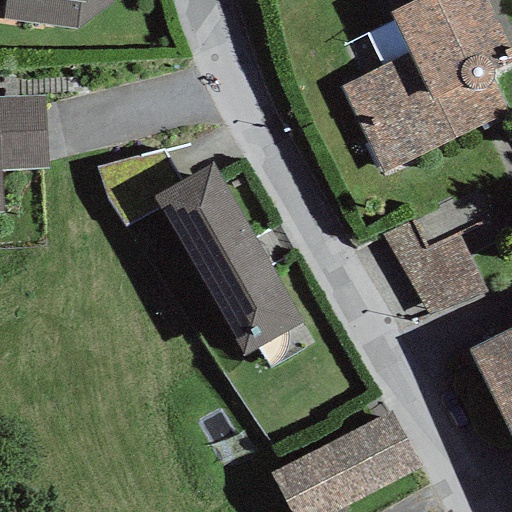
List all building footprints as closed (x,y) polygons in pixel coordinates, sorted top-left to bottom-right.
[(5,0),(2,19),(76,30),(112,2),(112,0),(5,0)] [(511,51),(486,0),(384,0),(409,54),(341,87),(384,173),(507,113),(492,82),(493,78),(493,73),(492,70),(511,62),(511,51)] [(0,213),(3,214),(1,171),(47,169),(44,96),(0,98),(0,213)] [(212,163),(153,197),(244,356),(303,322),(212,163)] [(430,321),(486,292),(456,235),(426,250),(411,222),(384,236),(430,321)] [(511,329),(468,350),(511,439),(511,329)] [(390,412),(269,473),(289,511),(335,511),(420,467),(390,412)]
